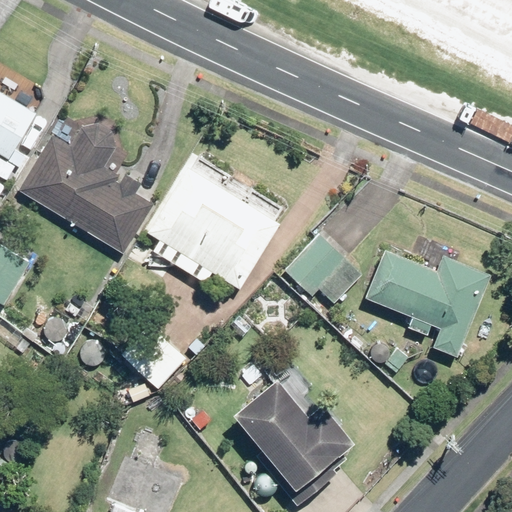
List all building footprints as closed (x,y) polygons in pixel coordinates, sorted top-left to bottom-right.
[(0,153),(8,159),(36,114),(1,93),(9,79),(0,73),(0,153)] [(123,252),(153,204),(135,192),(140,185),(125,176),(120,184),(116,182),(119,175),(105,166),(116,148),(112,132),(99,124),(82,128),(70,147),(51,135),(19,187),(123,252)] [(187,166),(147,232),(160,240),(153,252),(206,283),(212,272),(240,289),(280,223),(187,166)] [(360,275),(319,234),(285,268),(312,295),(319,288),(333,302),(360,275)] [(0,302),(4,305),(28,264),(0,247),(0,302)] [(457,358),(491,276),(443,257),(437,271),(384,249),(365,297),(413,317),(408,328),(426,335),(431,325),(440,328),(433,348),(457,358)] [(42,313),(34,324),(40,328),(48,317),(42,313)] [(248,326),(238,316),(230,324),(239,334),(248,326)] [(121,354),(159,389),(186,358),(148,324),(121,354)] [(396,372),(408,357),(397,348),(385,363),(396,372)] [(233,417),(295,491),(338,455),(336,452),(344,445),(303,396),(318,383),(303,364),(280,383),(277,380),(233,417)] [(144,384),(129,389),(133,400),(148,394),(144,384)] [(15,429),(28,438),(36,427),(23,417),(15,429)] [(108,500),(136,511),(169,511),(182,482),(125,458),(108,500)]
